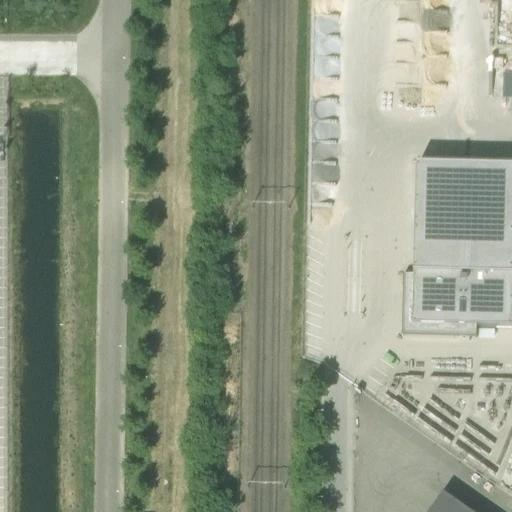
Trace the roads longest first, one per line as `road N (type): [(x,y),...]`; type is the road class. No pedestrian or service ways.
road 1 (unclassified): [(110,511),(117,0)]
road 2 (unclassified): [(336,339),(333,511)]
